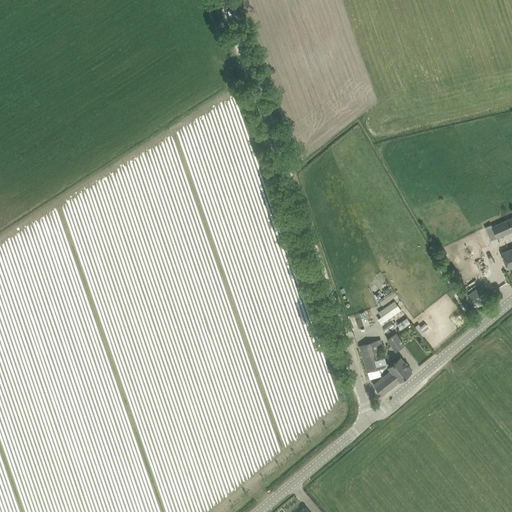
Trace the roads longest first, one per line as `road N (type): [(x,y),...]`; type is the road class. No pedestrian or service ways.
road 1 (unclassified): [(368,418),(225,0)]
road 2 (unclassified): [(368,418),(511,301)]
road 3 (unclassified): [(258,511),(368,418)]
